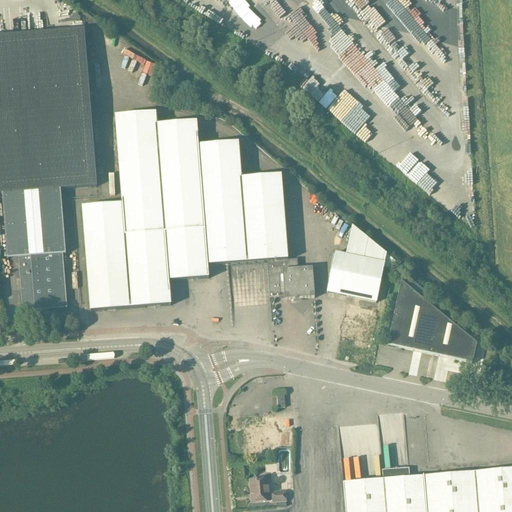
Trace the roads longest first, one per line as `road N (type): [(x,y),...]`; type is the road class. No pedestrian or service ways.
road 1 (unclassified): [(511,414),(263,363),(199,376)]
road 2 (secondary): [(0,358),(148,347),(180,356),(199,376)]
road 3 (unknown): [(338,0),(457,136)]
road 4 (unknown): [(345,84),(431,165),(450,161),(457,136)]
road 5 (unknown): [(326,377),(316,227)]
road 6 (unknown): [(206,0),(235,24),(284,44),(249,0)]
road 7 (secondary): [(211,511),(199,376)]
road 8 (unknown): [(373,0),(456,98)]
